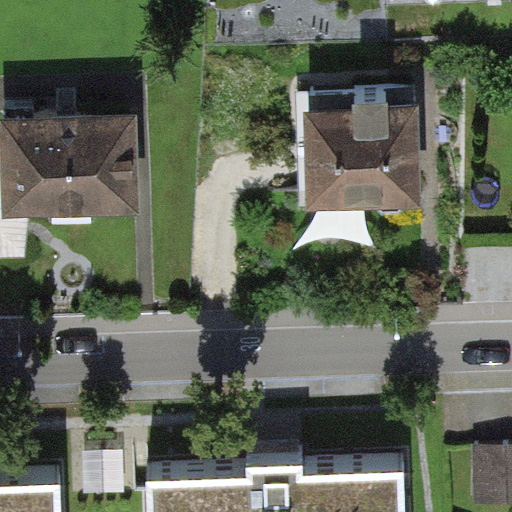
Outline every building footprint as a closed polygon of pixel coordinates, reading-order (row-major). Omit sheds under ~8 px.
[(419,186),(417,80),(301,82),(302,188),(419,186)] [(137,197),(133,96),(2,98),(3,151),(0,150),(0,245),(26,245),(32,201),(137,197)] [(511,440),(477,441),(479,493),(511,491),(511,440)] [(279,447),(144,452),(146,511),(405,511),(403,443),(279,447)] [(0,456),(0,511),(64,511),(62,454),(0,456)]
